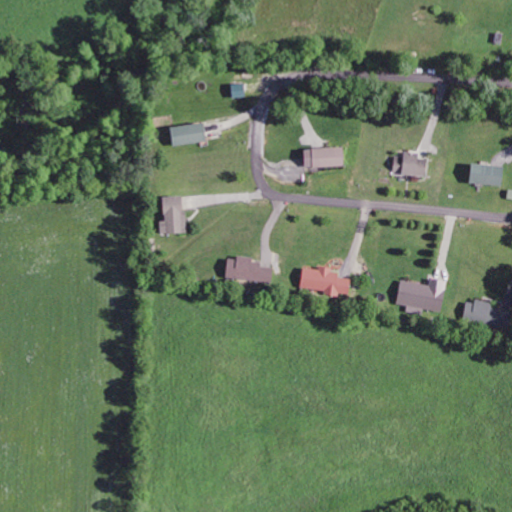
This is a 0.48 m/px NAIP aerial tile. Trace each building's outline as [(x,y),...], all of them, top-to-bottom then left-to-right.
[(203,139),(199,120),(166,127),(171,146),(203,139)] [(342,165),(342,146),(301,146),(301,166),(342,165)] [(393,155),(390,170),(423,177),(427,157),(402,151),(401,156),(393,155)] [(465,183),(502,184),(503,165),(466,163),(465,183)] [(183,194),(160,196),(161,220),(159,221),(160,233),(185,232),(183,194)] [(224,257),(222,279),(266,282),(268,261),(224,257)] [(295,288),(344,295),(346,277),(334,276),(335,270),(299,265),(295,288)] [(425,285),(398,278),(393,303),(405,305),(403,311),(422,315),(424,308),(436,311),(443,280),(427,276),(425,285)] [(464,298),(460,318),(500,326),(504,307),(464,298)]
